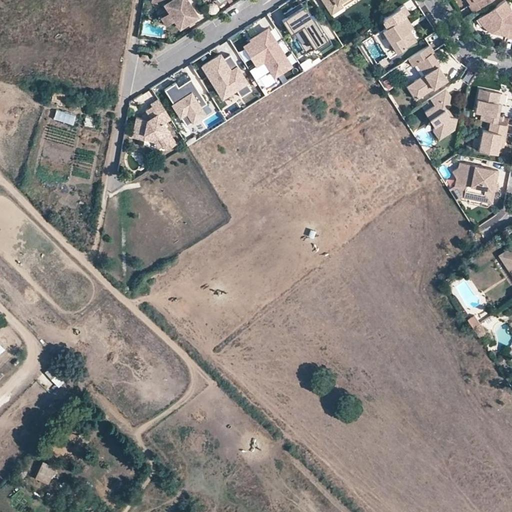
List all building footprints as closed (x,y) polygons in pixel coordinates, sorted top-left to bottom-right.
[(197,15),(187,0),(156,0),(156,1),(164,3),(169,10),(174,19),(179,27),(187,22),(192,18),(197,15)] [(474,0),(475,1),(468,4),(467,5),(471,12),(489,0),(474,0)] [(490,30),(494,27),(498,28),(497,32),(506,34),(506,35),(511,36),(511,9),(505,0),(503,0),(478,17),(483,24),(490,30)] [(336,1),(328,7),(331,12),(339,6),(336,1)] [(384,16),(383,19),(403,6),(402,4),(384,16)] [(415,39),(409,30),(406,26),(410,23),(405,15),(408,13),(403,6),(383,19),(387,26),(383,29),(397,51),(415,39)] [(319,48),(329,42),(309,7),(285,21),(294,36),(307,29),(319,48)] [(174,19),(169,10),(160,16),(165,24),(174,19)] [(252,41),(244,46),(256,67),(266,60),(277,78),(295,67),(270,27),(251,39),(252,41)] [(442,71),(439,72),(436,67),(439,65),(440,64),(433,53),(435,51),(430,43),(410,57),(415,64),(418,62),(423,59),(430,71),(425,73),(414,80),(413,91),(417,98),(447,78),(442,71)] [(226,60),(223,54),(204,66),(225,100),(239,92),(243,98),(254,91),(233,56),(226,60)] [(423,59),(418,62),(425,73),(430,71),(423,59)] [(181,87),(179,83),(167,91),(189,127),(207,117),(201,107),(206,104),(191,81),(181,87)] [(426,111),(430,118),(435,124),(433,131),(446,133),(454,128),(456,116),(454,116),(450,116),(445,108),(448,107),(452,104),(447,97),(451,94),(446,87),(431,98),(435,104),(426,111)] [(499,115),(495,115),(497,103),(499,93),(479,88),(474,111),(481,112),(480,120),(490,122),(498,124),(499,115)] [(172,121),(158,99),(150,104),(152,106),(145,110),(148,114),(150,118),(147,120),(142,119),(136,117),(132,137),(143,139),(144,134),(158,136),(164,147),(175,140),(165,125),(172,121)] [(450,116),(454,116),(448,107),(445,108),(450,116)] [(497,153),(499,145),(501,134),(506,134),(508,126),(498,124),(490,122),(488,130),(482,129),(480,139),(478,149),(497,153)] [(144,134),(143,139),(155,141),(160,150),(164,147),(158,136),(144,134)] [(175,140),(164,147),(168,152),(178,145),(175,140)] [(458,180),(457,187),(466,189),(464,197),(490,203),(491,203),(494,192),(495,186),(495,183),(498,171),(460,163),(451,173),(458,180)] [(510,269),(511,266),(511,245),(500,254),(510,269)] [(43,369),(56,385),(67,376),(55,360),(43,369)] [(56,466),(42,461),(35,477),(48,483),(56,466)]
